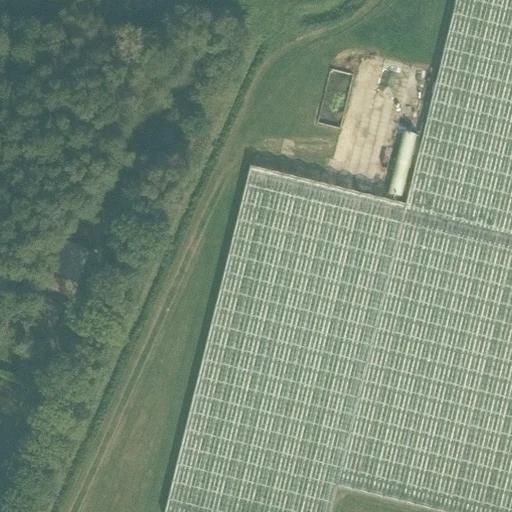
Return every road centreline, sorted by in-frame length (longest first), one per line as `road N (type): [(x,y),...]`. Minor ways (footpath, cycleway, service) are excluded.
road 1 (track): [(399,0),(269,103),(88,511)]
road 2 (track): [(282,89),(288,42),(306,12),(344,0)]
